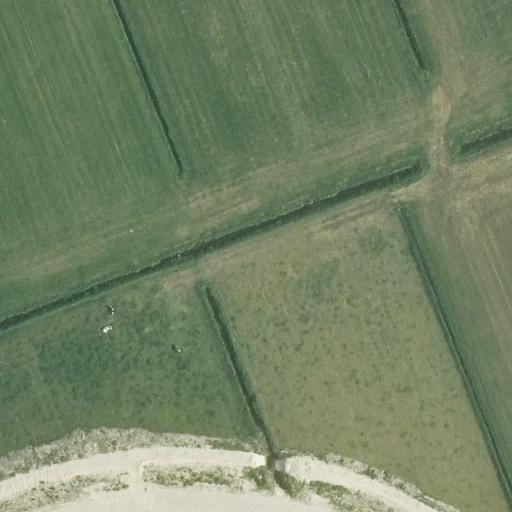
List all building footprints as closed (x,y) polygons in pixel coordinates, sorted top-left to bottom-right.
[(233,276),(180,296),(186,313),(240,293),(233,276)] [(151,337),(135,340),(138,356),(153,354),(154,359),(171,357),(165,315),(148,318),(151,337)] [(234,333),(208,337),(212,366),(238,363),(234,333)] [(76,341),(46,347),(51,373),(81,368),(76,341)] [(151,393),(135,395),(138,412),(153,409),(157,429),(173,426),(171,413),(174,413),(172,403),(170,404),(167,385),(150,387),(151,393)] [(213,406),(198,406),(199,436),(219,436),(219,418),(232,418),(231,398),(213,398),(213,406)] [(48,428),(0,441),(0,448),(2,457),(52,443),(48,428)]
